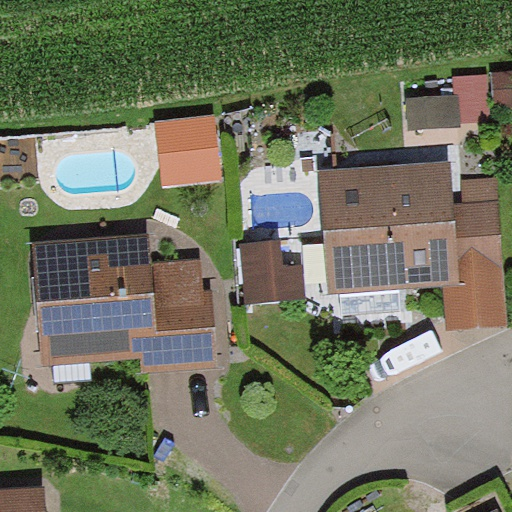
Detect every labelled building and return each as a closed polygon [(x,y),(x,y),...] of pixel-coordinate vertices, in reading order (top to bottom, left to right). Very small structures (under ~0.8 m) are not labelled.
[(511,78),(489,80),(491,106),(505,105),(506,115),(511,114),(511,78)] [(449,104),(402,107),(404,138),(457,134),(456,123),(487,121),(485,89),(448,92),(449,104)] [(213,142),(167,144),(168,173),(214,171),(213,142)] [(449,173),(323,181),(331,298),(449,291),(452,335),(503,332),(493,188),(450,191),(449,173)] [(132,229),(39,239),(49,330),(88,326),(90,339),(139,333),(141,350),(207,343),(201,285),(139,291),(132,229)] [(277,248),(240,251),(245,309),(305,304),(303,277),(280,279),(277,248)] [(36,511),(36,503),(0,505),(0,511),(36,511)]
